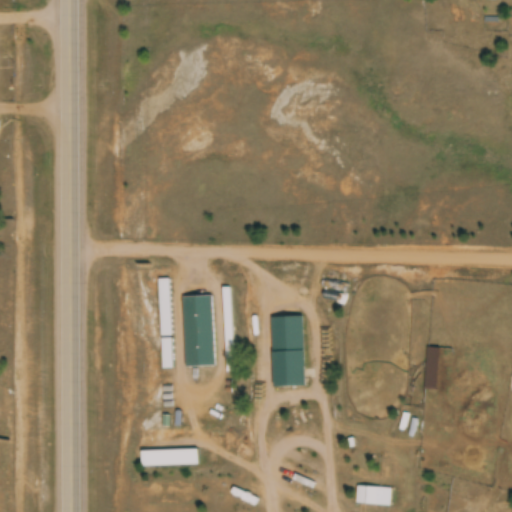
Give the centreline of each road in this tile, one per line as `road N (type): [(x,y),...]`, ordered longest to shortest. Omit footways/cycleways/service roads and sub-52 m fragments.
road 1 (primary): [(66,511),(67,0)]
road 2 (track): [(68,251),(511,259)]
